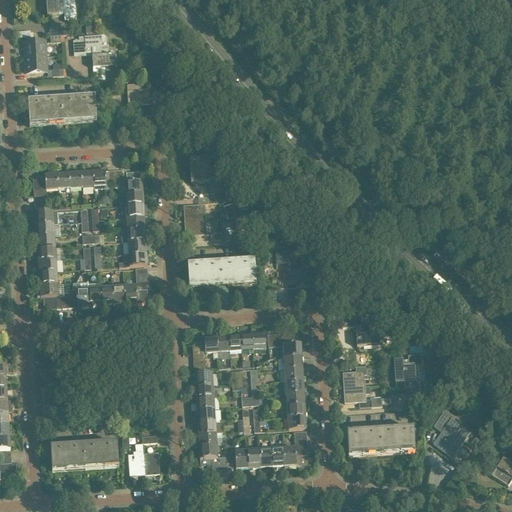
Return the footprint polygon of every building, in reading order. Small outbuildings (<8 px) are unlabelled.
[(45,0),(47,17),(64,16),(64,23),(76,22),(74,0),(45,0)] [(66,29),(49,30),(50,38),(61,37),(67,37),(66,29)] [(102,37),(78,38),(80,58),(86,58),(92,57),(93,80),(105,80),(104,70),(116,69),(115,57),(108,57),(108,47),(103,48),(102,37)] [(45,43),(24,45),(25,60),(46,58),(45,43)] [(147,57),(138,66),(143,72),(152,62),(147,57)] [(46,58),(25,60),(26,75),(47,73),(46,58)] [(63,70),(52,71),(53,78),(66,78),(66,71),(63,71),(63,70)] [(139,87),(126,88),(127,111),(133,111),(134,122),(158,120),(157,99),(149,100),(149,92),(139,92),(139,87)] [(94,100),(28,105),(29,129),(96,124),(94,100)] [(209,160),(189,162),(191,185),(209,184),(210,191),(222,190),(221,178),(210,179),(209,160)] [(139,184),(138,172),(120,173),(120,185),(124,185),(124,197),(142,196),(141,184),(139,184)] [(93,175),(94,189),(94,191),(106,191),(105,174),(93,175)] [(81,175),(69,176),(70,190),(82,189),(81,175)] [(93,175),(81,175),(82,189),(94,189),(93,175)] [(69,176),(57,177),(58,191),(64,191),(65,195),(70,195),(70,190),(69,176)] [(45,180),(33,181),(34,198),(46,198),(45,192),(58,191),(57,177),(44,178),(45,180)] [(142,196),(124,197),(125,209),(143,208),(142,196)] [(236,204),(223,209),(227,221),(234,219),(239,234),(261,227),(265,240),(277,237),(270,216),(260,219),(259,215),(251,218),(248,208),(239,211),(236,204)] [(205,207),(183,209),(184,224),(206,222),(205,207)] [(143,208),(125,209),(126,221),(144,220),(143,208)] [(57,214),(35,215),(36,228),(57,226),(58,226),(57,214)] [(144,220),(126,221),(127,233),(145,232),(144,220)] [(206,222),(184,224),(185,239),(207,237),(206,222)] [(57,226),(36,228),(37,240),(54,239),(58,239),(57,226)] [(145,232),(127,233),(121,234),(122,245),(123,245),(145,244),(145,232)] [(54,239),(37,240),(37,252),(55,251),(54,239)] [(124,257),(122,257),(146,256),(145,244),(123,245),(124,257)] [(60,251),(55,251),(37,252),(38,264),(56,263),(61,262),(60,251)] [(288,252),(275,252),(276,265),(288,265),(290,285),(313,284),(312,272),(308,272),(308,271),(305,271),(305,272),(303,272),(303,264),(295,264),(294,253),(288,253),(288,252)] [(123,264),(119,265),(119,270),(149,268),(149,263),(147,263),(146,256),(122,257),(123,264)] [(56,263),(38,264),(39,276),(57,275),(56,263)] [(254,264),(187,268),(189,292),(256,288),(254,264)] [(57,275),(39,276),(40,288),(57,287),(57,275)] [(136,288),(124,289),(125,306),(137,306),(137,304),(147,303),(147,305),(148,305),(147,292),(149,292),(149,290),(148,283),(136,284),(136,288)] [(87,285),(73,285),(73,293),(75,293),(76,310),(89,309),(87,285)] [(88,285),(87,285),(89,309),(101,308),(100,290),(99,285),(88,286),(88,285)] [(57,287),(40,288),(41,300),(43,300),(44,312),(56,311),(62,311),(61,299),(62,299),(61,286),(57,287)] [(112,289),(100,290),(101,308),(113,307),(112,289)] [(124,289),(112,289),(113,307),(125,306),(124,289)] [(360,312),(341,313),(342,330),(355,329),(356,349),(364,348),(364,351),(379,350),(379,347),(380,347),(378,327),(361,329),(360,312)] [(264,337),(252,338),(253,352),(265,351),(264,337)] [(293,337),(285,338),(286,348),(282,348),(283,361),(301,359),(300,347),(294,347),(293,337)] [(252,338),(240,339),(241,353),(253,352),(252,338)] [(240,339),(228,340),(229,354),(241,353),(240,339)] [(444,339),(440,343),(446,348),(450,344),(444,339)] [(228,340),(216,341),(217,355),(229,354),(228,340)] [(204,347),(192,348),(192,356),(193,362),(205,362),(204,356),(217,355),(216,341),(204,341),(204,347)] [(409,363),(394,363),(396,392),(416,390),(414,367),(422,367),(421,358),(408,358),(409,363)] [(301,359),(283,361),(284,373),(302,371),(301,359)] [(355,375),(342,376),(343,391),(346,391),(365,389),(364,380),(379,380),(378,369),(355,370),(355,375)] [(302,371),(284,373),(285,385),(303,383),(302,371)] [(212,376),(194,377),(195,390),(213,389),(212,376)] [(303,383),(285,385),(279,385),(280,397),(286,397),(304,395),(303,383)] [(420,397),(423,409),(434,407),(437,403),(445,395),(444,394),(445,394),(436,386),(428,395),(420,397)] [(213,389),(195,390),(196,402),(213,401),(213,389)] [(231,396),(231,389),(222,390),(223,397),(231,396)] [(365,389),(346,391),(347,406),(366,404),(365,397),(370,396),(370,389),(365,389)] [(304,395),(286,397),(287,408),(304,407),(304,395)] [(448,398),(445,395),(437,403),(441,407),(448,398)] [(381,400),(370,400),(371,410),(382,409),(381,400)] [(213,401),(196,402),(196,414),(214,413),(213,401)] [(0,415),(8,415),(8,411),(10,411),(10,403),(7,403),(0,403),(0,415)] [(304,407),(287,408),(287,420),(305,419),(304,407)] [(214,413),(196,414),(197,418),(193,418),(194,426),(197,426),(215,424),(214,413)] [(8,415),(0,415),(0,427),(9,427),(8,415)] [(442,435),(434,446),(452,460),(469,436),(452,424),(454,422),(444,415),(434,429),(442,435)] [(305,419),(287,420),(288,433),(306,432),(305,419)] [(197,430),(194,431),(195,438),(198,438),(216,436),(215,424),(197,426),(197,430)] [(9,427),(0,427),(0,439),(9,439),(9,427)] [(413,431),(346,436),(348,459),(415,455),(413,431)] [(198,442),(195,443),(196,450),(199,450),(216,448),(222,448),(221,436),(216,436),(198,438),(198,442)] [(0,439),(0,452),(10,452),(9,439),(0,439)] [(117,446),(50,451),(52,474),(119,470),(117,446)] [(136,457),(128,458),(129,479),(144,478),(143,457),(142,447),(135,448),(136,457)] [(216,448),(199,450),(199,462),(208,461),(209,473),(227,472),(226,460),(217,460),(216,448)] [(295,450),(283,451),(284,468),(284,470),(289,470),(288,468),(301,467),(301,459),(308,458),(307,452),(295,453),(295,450)] [(283,451),(271,452),(272,469),(284,468),(283,451)] [(259,452),(247,453),(248,471),(260,470),(259,452)] [(271,452),(259,452),(260,470),(272,469),(271,452)] [(247,453),(234,454),(235,472),(248,471),(247,453)] [(158,456),(143,457),(144,478),(159,477),(158,456)] [(511,467),(502,461),(491,478),(509,490),(511,486),(511,467)] [(0,487),(0,481),(0,477),(11,477),(11,479),(12,479),(11,472),(11,466),(0,466),(0,487)]
